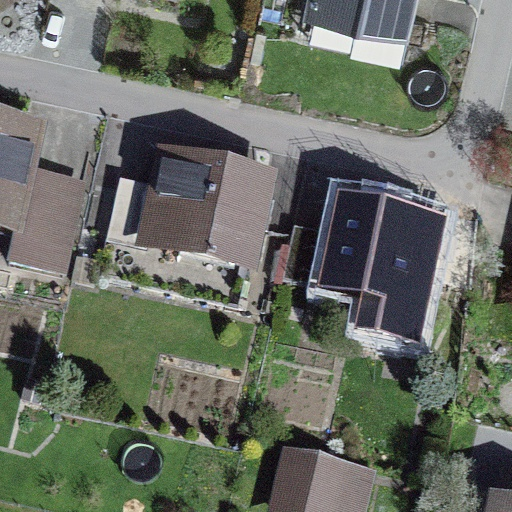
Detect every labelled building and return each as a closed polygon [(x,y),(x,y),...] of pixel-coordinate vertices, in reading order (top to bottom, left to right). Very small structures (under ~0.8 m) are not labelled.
[(314,0),(314,3),(398,21),(402,0),(314,0)] [(0,133),(0,226),(16,230),(8,263),(63,275),(82,190),(27,178),(35,141),(0,133)] [(120,189),(100,279),(236,308),(263,187),(165,166),(158,198),(120,189)] [(339,206),(321,286),(365,296),(356,338),(416,351),(426,306),(409,302),(416,269),(430,272),(439,228),(339,206)] [(293,229),(281,282),(309,288),(320,235),(293,229)] [(360,511),(367,486),(288,467),(277,511),(360,511)]
